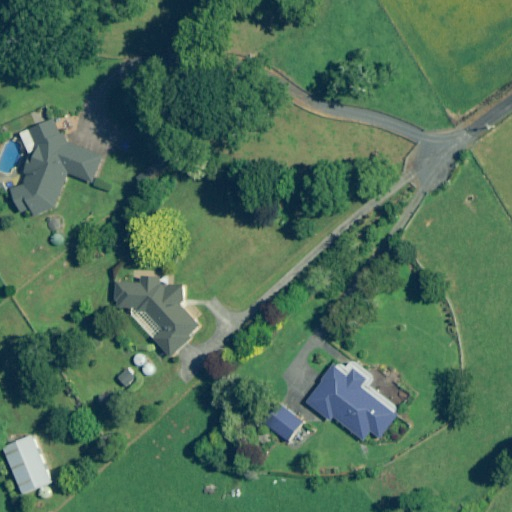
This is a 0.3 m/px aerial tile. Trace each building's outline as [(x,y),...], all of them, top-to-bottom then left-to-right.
[(104,156),(70,143),(60,121),(33,131),(38,146),(27,174),(30,175),(25,186),(14,191),(25,214),(34,210),(37,217),(56,208),(70,173),(94,183),(104,156)] [(206,329),(164,283),(164,278),(144,278),(144,284),(119,284),(119,308),(140,308),(140,313),(150,313),(166,331),(157,339),(173,358),(206,329)] [(358,362),(337,367),(309,403),(334,422),(337,418),(367,441),(374,432),(383,439),(406,410),(371,383),(377,377),(358,362)] [(137,379),(130,370),(121,378),(128,386),(137,379)] [(123,406),(121,394),(102,396),(103,408),(123,406)] [(305,422),(283,405),(268,424),(291,441),(305,422)] [(55,482),(34,437),(7,449),(28,495),(55,482)]
